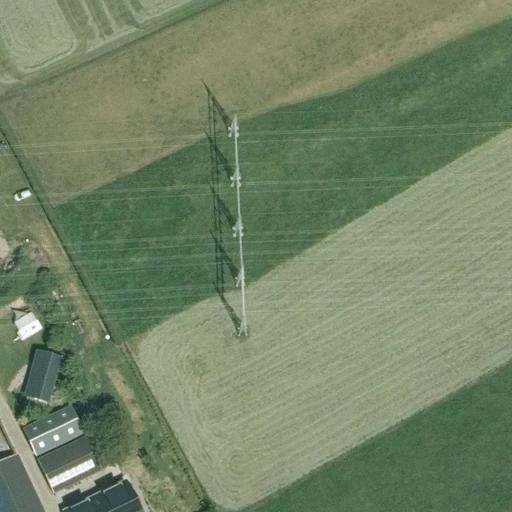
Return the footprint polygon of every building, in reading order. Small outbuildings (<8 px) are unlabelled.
[(39,365),(46,342),(27,337),(20,359),(39,365)] [(70,409),(24,431),(37,459),(84,437),(70,409)] [(100,472),(85,439),(37,462),(53,495),(100,472)] [(43,511),(17,457),(0,465),(0,511),(43,511)] [(136,511),(124,486),(71,511),(136,511)]
